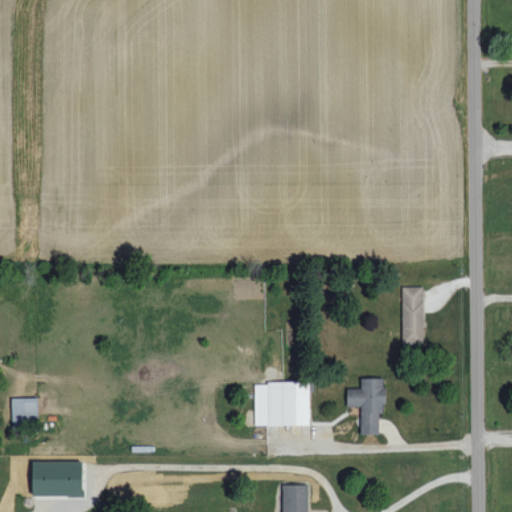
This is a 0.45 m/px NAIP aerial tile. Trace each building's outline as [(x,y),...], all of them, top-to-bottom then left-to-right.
[(423,285),(401,286),(402,343),(423,343),(423,285)] [(347,387),(346,405),(361,406),(360,433),(379,434),(379,411),(384,411),(385,377),(361,377),(361,388),(347,387)] [(310,424),(309,381),(254,382),(255,425),(310,424)] [(38,397),(12,397),(12,422),(38,421),(38,397)] [(83,461),(34,460),(33,495),(83,496),(83,461)] [(308,511),(309,484),(283,484),(282,511),(308,511)]
